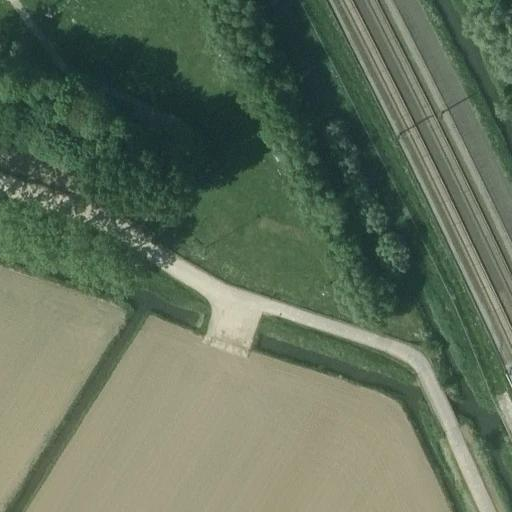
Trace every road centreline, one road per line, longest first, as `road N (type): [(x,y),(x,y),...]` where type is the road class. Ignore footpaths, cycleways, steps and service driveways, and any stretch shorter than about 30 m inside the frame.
road 1 (track): [(499,395),(461,299),(311,0)]
road 2 (unclassified): [(242,298),(205,288),(111,225),(0,185)]
